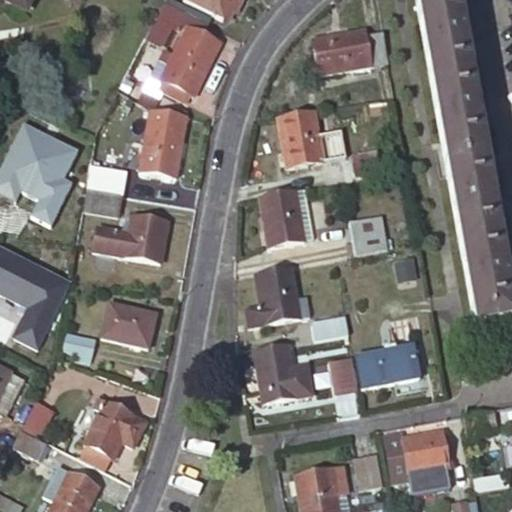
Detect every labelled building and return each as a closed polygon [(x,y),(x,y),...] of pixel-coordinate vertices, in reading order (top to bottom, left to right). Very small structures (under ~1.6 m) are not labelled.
[(0,0),(25,13),(31,0),(0,0)] [(202,0),(235,16),(243,0),(202,0)] [(511,324),(511,301),(456,0),(438,0),(415,4),(475,331),(511,324)] [(206,27),(162,5),(154,21),(178,33),(181,28),(187,31),(172,60),(162,56),(159,63),(168,68),(159,85),(161,85),(157,93),(185,107),(189,99),(193,102),(219,48),(200,38),(206,27)] [(387,67),(382,37),(365,39),(364,35),(311,44),(317,79),(387,67)] [(175,183),(186,121),(150,115),(139,176),(175,183)] [(314,115),(276,123),(286,172),(322,165),(314,115)] [(38,205),(56,169),(13,148),(0,172),(0,185),(23,197),(18,208),(32,215),(37,204),(38,205)] [(380,176),(377,155),(340,162),(344,183),(380,176)] [(127,176),(90,168),(86,195),(122,201),(127,176)] [(303,194),(295,195),(304,244),(312,243),(303,194)] [(119,221),(122,201),(86,195),(82,215),(119,221)] [(295,195),(258,202),(268,251),(304,244),(295,195)] [(128,237),(131,220),(125,219),(121,236),(128,237)] [(167,227),(131,220),(128,237),(121,236),(96,231),(92,255),(160,268),(167,227)] [(351,241),(375,237),(372,222),(348,227),(351,241)] [(394,234),(375,237),(351,241),(354,258),(397,251),(394,234)] [(50,287),(53,279),(0,253),(0,298),(35,316),(38,310),(50,287)] [(411,263),(393,266),(396,285),(414,281),(411,263)] [(296,302),(290,272),(254,279),(260,311),(245,313),(248,331),(300,322),(296,302)] [(62,293),(50,287),(38,310),(50,316),(62,293)] [(296,302),(300,322),(309,321),(305,301),(296,302)] [(148,353),(155,318),(108,307),(101,341),(148,353)] [(314,345),(347,339),(344,322),(311,327),(314,345)] [(94,344),(66,337),(62,354),(76,358),(74,364),(89,367),(94,344)] [(287,349),(253,355),(262,407),(312,399),(306,369),(291,372),(287,349)] [(378,351),(379,357),(390,355),(389,349),(378,351)] [(419,383),(414,351),(390,355),(379,357),(355,361),(361,393),(419,383)] [(355,395),(350,363),(329,366),(333,398),(355,395)] [(0,395),(9,378),(0,373),(0,395)] [(133,452),(145,428),(98,404),(93,412),(100,416),(83,449),(112,464),(122,446),(133,452)] [(49,413),(34,405),(20,433),(34,441),(49,413)] [(462,420),(466,441),(497,434),(494,414),(462,420)] [(19,435),(12,450),(37,464),(45,449),(19,435)] [(448,471),(442,436),(401,443),(401,437),(384,439),(393,487),(410,485),(409,479),(448,471)] [(381,490),(375,459),(354,462),(359,494),(381,490)] [(52,470),(38,498),(53,506),(56,500),(68,478),(52,470)] [(295,480),(300,511),(337,511),(334,493),(344,491),(340,471),(295,480)] [(87,511),(97,493),(68,478),(56,500),(53,506),(50,511),(87,511)] [(337,511),(345,511),(348,511),(344,491),(334,493),(337,511)] [(19,511),(20,510),(0,499),(0,511),(1,511),(19,511)]
